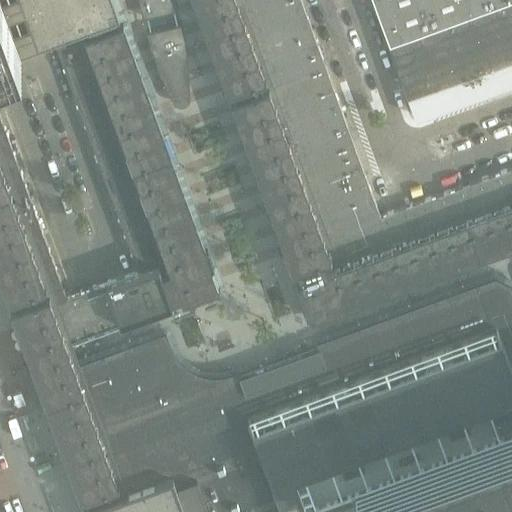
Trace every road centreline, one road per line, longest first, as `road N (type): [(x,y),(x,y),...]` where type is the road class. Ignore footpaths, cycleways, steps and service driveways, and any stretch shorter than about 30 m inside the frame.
road 1 (unclassified): [(324,0),(369,127),(395,144)]
road 2 (unclassified): [(395,144),(353,0)]
road 3 (unclassified): [(395,144),(421,174),(511,141)]
road 4 (unclassified): [(511,102),(395,144)]
